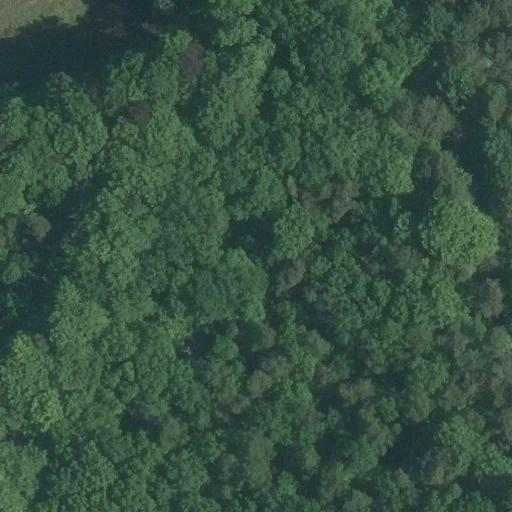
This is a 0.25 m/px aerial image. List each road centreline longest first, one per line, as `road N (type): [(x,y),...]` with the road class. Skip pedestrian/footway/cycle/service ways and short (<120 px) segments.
road 1 (track): [(185,112),(109,214),(0,394)]
road 2 (track): [(0,179),(185,112)]
road 3 (track): [(294,0),(236,69),(185,112)]
